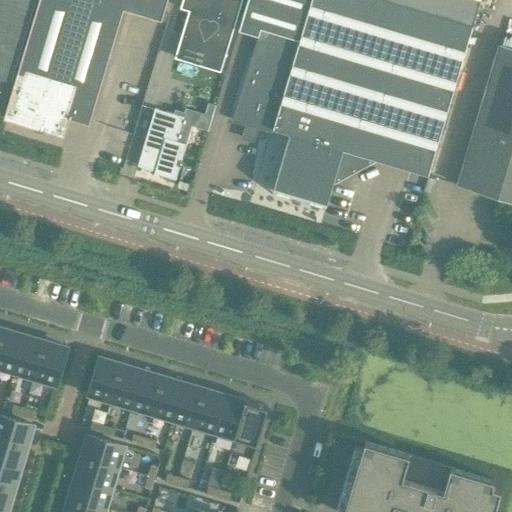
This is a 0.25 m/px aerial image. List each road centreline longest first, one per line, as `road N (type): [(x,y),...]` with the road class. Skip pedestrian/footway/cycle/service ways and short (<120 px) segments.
road 1 (tertiary): [(511,332),(0,181)]
road 2 (residential): [(0,302),(315,394),(281,511)]
